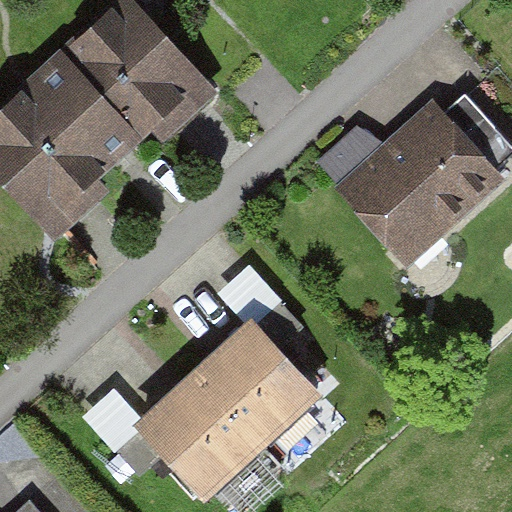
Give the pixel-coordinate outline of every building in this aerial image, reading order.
[(70,69),(148,155),(213,97),(136,10),(70,69)] [(0,195),(47,247),(148,155),(70,69),(0,132),(0,195)] [(511,140),(511,131),(468,83),(449,101),(497,154),(511,140)] [(437,92),(336,183),(406,261),(507,169),(437,92)] [(253,276),(220,306),(236,323),(269,293),(253,276)] [(192,395),(262,472),(326,415),(255,338),(192,395)] [(194,511),(218,511),(262,472),(192,395),(135,447),(194,511)]
